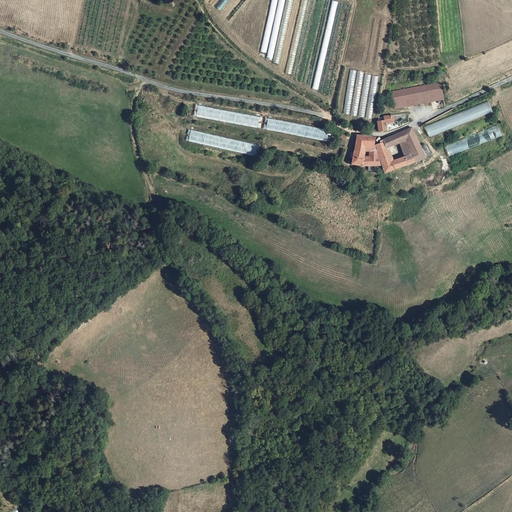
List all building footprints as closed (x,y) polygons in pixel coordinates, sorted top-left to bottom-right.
[(266,59),(273,60),(285,0),(270,0),(261,52),(267,53),(266,59)] [(350,70),(344,114),(372,118),(378,76),(364,74),(364,72),(350,70)] [(437,81),(391,98),(397,114),(443,97),(437,81)] [(428,136),(492,112),(488,101),(424,125),(428,136)] [(198,106),(196,117),(258,127),(259,116),(198,106)] [(329,129),(268,118),(266,130),(327,141),(329,129)] [(389,130),(386,121),(378,122),(379,132),(389,130)] [(498,126),(444,144),(448,154),(501,136),(498,126)] [(412,128),(402,132),(405,139),(412,155),(415,162),(425,158),(414,132),(412,128)] [(255,155),(257,144),(191,130),(188,142),(255,155)] [(384,143),(377,145),(379,151),(387,147),(405,139),(402,132),(384,140),(384,143)] [(356,144),(366,145),(375,146),(375,145),(375,137),(357,136),(356,144)] [(405,158),(412,155),(405,139),(387,147),(392,163),(405,158)] [(365,159),(366,145),(356,144),(355,148),(354,156),(351,164),(363,167),(367,166),(381,166),(377,151),(370,151),(368,160),(365,159)] [(392,163),(387,147),(379,151),(385,173),(408,165),(405,158),(392,163)] [(412,155),(405,158),(408,165),(415,162),(412,155)]
